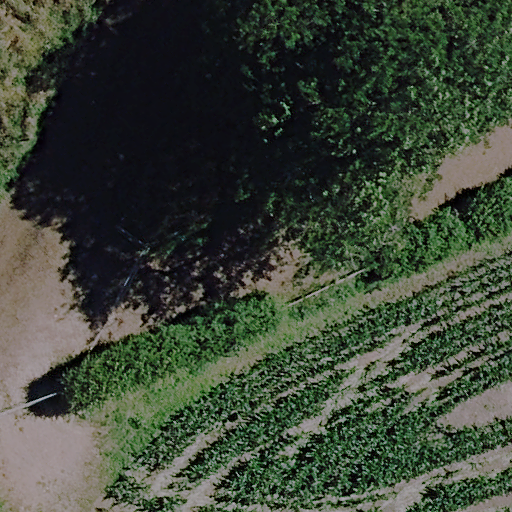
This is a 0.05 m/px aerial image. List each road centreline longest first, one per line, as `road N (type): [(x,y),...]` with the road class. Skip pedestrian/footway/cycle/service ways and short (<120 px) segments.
road 1 (track): [(511,129),(148,281),(0,317)]
road 2 (track): [(289,0),(148,281)]
